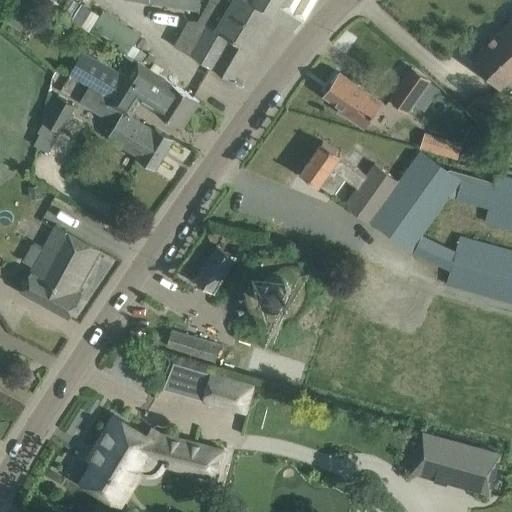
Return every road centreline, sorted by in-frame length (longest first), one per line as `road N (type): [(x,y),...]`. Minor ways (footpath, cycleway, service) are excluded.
road 1 (tertiary): [(2,511),(257,104),(343,0)]
road 2 (unknown): [(210,180),(333,223),(406,268),(426,271),(475,233),(511,241)]
